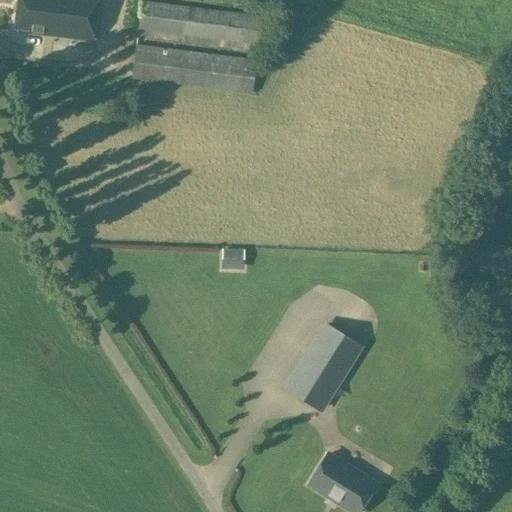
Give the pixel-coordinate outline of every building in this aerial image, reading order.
[(28,33),(91,42),(96,0),(16,0),(13,29),(28,31),(28,33)] [(138,30),(257,46),(261,17),(141,1),(138,30)] [(256,61),(135,46),(130,80),(251,96),(256,61)] [(511,248),(497,245),(496,248),(461,240),(457,257),(481,263),(479,272),(511,279),(511,248)] [(224,249),(223,267),(244,267),(245,250),(224,249)] [(325,325),(285,389),(319,410),(359,347),(325,325)] [(310,485),(352,511),(359,511),(377,485),(329,455),(310,485)]
